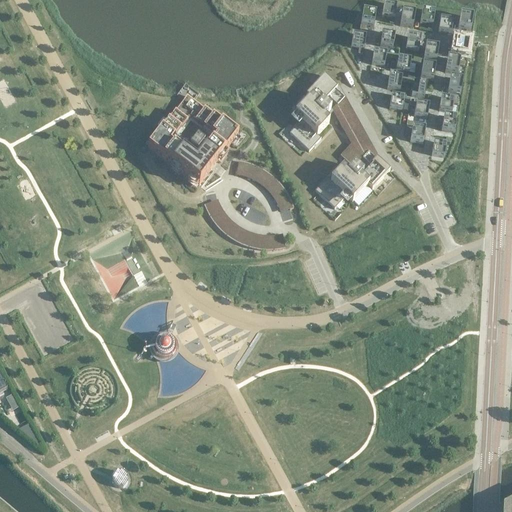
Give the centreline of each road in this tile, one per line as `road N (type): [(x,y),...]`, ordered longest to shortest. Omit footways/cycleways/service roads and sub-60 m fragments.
road 1 (residential): [(423,170),(445,38),(376,28),(363,75)]
road 2 (residential): [(278,229),(319,254),(345,311),(455,255)]
road 3 (residential): [(483,471),(495,240)]
road 4 (residential): [(495,240),(511,23)]
road 5 (residential): [(278,229),(262,196),(237,183),(223,185),(228,213),(274,229)]
road 6 (residential): [(428,196),(378,149),(343,84)]
